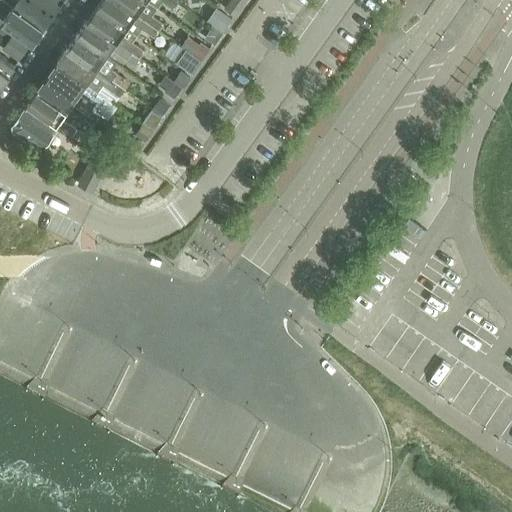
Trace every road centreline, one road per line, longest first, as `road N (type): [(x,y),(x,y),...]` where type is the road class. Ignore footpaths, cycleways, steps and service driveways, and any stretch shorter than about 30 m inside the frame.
road 1 (residential): [(0,168),(123,232),(159,228),(194,201),(338,0)]
road 2 (secondary): [(284,287),(496,0)]
road 3 (secondary): [(453,0),(255,266)]
road 4 (residential): [(0,116),(82,0)]
